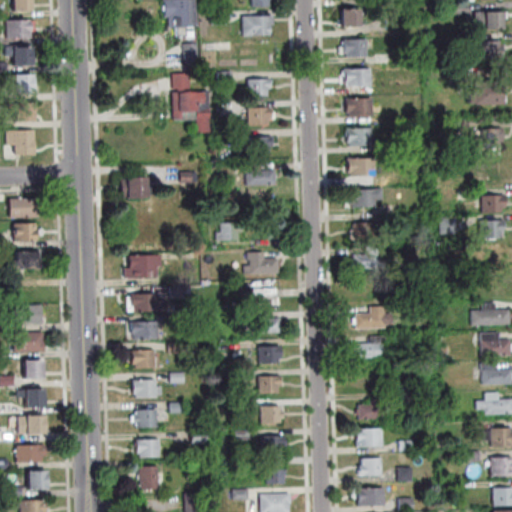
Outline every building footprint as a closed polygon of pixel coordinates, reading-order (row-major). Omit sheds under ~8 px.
[(32,0),(32,15),(14,15),(14,0),(32,0)] [(193,0),(194,28),(171,28),(171,18),(167,18),(167,1),(175,0),(193,0)] [(269,0),(270,7),(254,8),(254,0),(269,0)] [(468,12),(468,2),(454,2),(454,13),(468,12)] [(341,22),(359,22),(359,4),(340,5),(341,22)] [(503,25),(502,7),(484,8),(485,26),(503,25)] [(213,14),(228,13),(228,25),(213,26),(213,14)] [(244,17),(275,16),(275,25),(270,25),(271,35),(245,36),(244,17)] [(8,21),(37,21),(37,33),(33,33),(33,40),(8,40),(8,21)] [(472,41),(472,32),(458,33),(459,42),(472,41)] [(346,54),(367,54),(366,37),(343,37),(343,51),(346,51),(346,54)] [(503,56),(503,42),(500,42),(500,39),(479,40),(480,57),(503,56)] [(199,43),(200,70),(187,71),(187,43),(199,43)] [(7,49),(32,48),(33,70),(14,70),(14,58),(7,58),(7,49)] [(0,62),(8,62),(8,74),(0,74),(0,62)] [(346,84),(371,84),(371,66),(343,66),(344,74),(340,74),(341,82),(346,81),(346,84)] [(233,71),(233,81),(219,81),(219,71),(233,71)] [(175,75),(191,74),(191,93),(210,93),(211,133),(199,133),(199,121),(176,121),(175,75)] [(502,100),(501,77),(471,78),(472,90),(467,90),(467,100),(472,100),(472,101),(502,100)] [(33,78),(33,98),(15,98),(15,79),(33,78)] [(250,96),(249,80),(271,80),(271,88),(268,88),(269,95),(250,96)] [(348,114),(372,114),(372,95),(345,96),(345,98),(342,98),(343,111),(348,111),(348,114)] [(15,108),(35,108),(35,126),(15,126),(15,108)] [(268,125),(249,126),(248,109),(271,108),(271,117),(268,117),(268,125)] [(448,129),(433,130),(433,121),(448,121),(448,129)] [(349,144),(373,144),(373,125),(345,126),(346,142),(348,142),(349,144)] [(501,145),(500,139),(503,139),(503,127),(482,127),(482,146),(501,145)] [(221,132),(235,132),(236,144),(222,145),(221,132)] [(35,152),(15,153),(15,144),(6,144),(6,133),(35,133),(35,152)] [(252,154),(251,137),(272,137),(272,147),(270,147),(270,153),(252,154)] [(385,152),(401,151),(401,141),(384,141),(385,152)] [(375,175),(374,156),(347,157),(347,175),(375,175)] [(247,186),(247,170),(244,171),(244,165),(260,164),(260,171),(275,171),(275,185),(247,186)] [(196,182),(181,183),(181,172),(196,172),(196,182)] [(122,196),(122,177),(127,177),(127,176),(146,175),(146,185),(151,185),(151,194),(146,194),(146,195),(122,196)] [(351,206),(376,206),(375,198),(382,198),(382,187),(348,187),(348,202),(351,202),(351,206)] [(502,210),(502,206),(505,206),(505,193),(481,193),(482,211),(502,210)] [(10,218),(9,197),(38,196),(39,217),(10,218)] [(456,233),(455,217),(439,217),(439,233),(456,233)] [(501,236),(501,230),(503,230),(503,221),(504,221),(504,217),(479,218),(480,236),(501,236)] [(36,239),(14,240),(13,221),(35,220),(35,227),(43,227),(43,234),(36,235),(36,239)] [(350,239),(375,238),(375,221),(353,221),(353,228),(350,228),(350,239)] [(217,240),(217,232),(222,232),(221,222),(238,222),(238,224),(242,224),(242,232),(238,232),(238,240),(217,240)] [(354,269),(389,268),(388,257),(382,257),(382,246),(366,246),(366,253),(353,253),(354,269)] [(11,269),(10,259),(15,259),(15,250),(36,250),(36,258),(39,258),(40,268),(11,269)] [(245,275),(245,266),(251,266),(251,260),(248,260),(248,253),(264,253),(264,259),(278,258),(278,274),(245,275)] [(126,278),(126,268),(130,267),(130,255),(160,254),(161,265),(157,265),(158,277),(126,278)] [(354,298),(385,297),(384,282),(383,282),(383,275),(368,276),(368,282),(353,283),(354,298)] [(190,285),(190,296),(171,297),(171,286),(190,285)] [(270,295),(247,297),(246,290),(270,289),(270,295)] [(156,311),(128,312),(128,296),(130,296),(130,294),(155,293),(156,299),(165,299),(165,308),(156,308),(156,311)] [(510,323),(509,307),(495,308),(495,301),(481,301),(481,308),(471,309),(471,324),(510,323)] [(14,307),(36,306),(41,305),(42,324),(14,325),(14,307)] [(355,328),(385,327),(385,323),(392,323),(392,312),(385,312),(385,305),(370,305),(370,312),(355,312),(355,328)] [(252,334),(251,331),(243,331),(243,325),(251,325),(251,312),(265,311),(265,319),(280,318),(281,333),(252,334)] [(135,340),(134,334),(132,334),(132,322),(157,321),(157,339),(135,340)] [(43,331),(43,341),(45,341),(45,350),(15,351),(14,332),(43,331)] [(511,354),(510,337),(499,338),(498,331),(480,331),(481,355),(511,354)] [(357,357),(385,356),(384,342),(386,342),(386,334),(370,335),(370,342),(356,342),(357,357)] [(170,354),(170,344),(184,343),(185,353),(170,354)] [(261,364),(260,347),(282,347),(282,357),(279,358),(279,364),(261,364)] [(155,351),(155,356),(159,356),(159,367),(155,367),(135,368),(135,364),(133,364),(132,351),(155,351)] [(44,379),(24,379),(25,360),(44,360),(44,379)] [(511,382),(511,371),(511,367),(497,367),(497,361),(481,361),(481,369),(482,369),(482,383),(511,382)] [(233,371),(247,371),(247,379),(233,380),(233,371)] [(184,373),(185,383),(171,384),(170,373),(184,373)] [(0,386),(0,375),(14,375),(14,386),(0,386)] [(260,394),(259,378),(281,377),(281,386),(278,386),(278,393),(260,394)] [(137,398),(137,394),(134,394),(133,380),(156,380),(156,387),(161,387),(161,395),(156,395),(156,397),(137,398)] [(25,390),(25,388),(44,387),(45,406),(25,406),(25,397),(17,398),(17,390),(25,390)] [(511,412),(511,396),(498,397),(498,391),(484,391),(484,397),(484,398),(484,399),(476,399),(476,409),(484,408),(484,413),(511,412)] [(387,418),(386,397),(369,397),(369,403),(358,403),(358,418),(387,418)] [(171,414),(170,404),(184,403),(185,414),(171,414)] [(0,414),(0,404),(14,404),(14,414),(0,414)] [(280,406),(281,423),(263,424),(262,407),(280,406)] [(157,427),(138,428),(138,423),(135,423),(134,415),(138,415),(137,410),(156,410),(157,427)] [(18,434),(18,416),(26,416),(26,414),(45,414),(44,434),(18,434)] [(511,444),(511,429),(511,426),(482,427),(483,439),(491,438),(491,445),(511,444)] [(356,446),(382,445),(382,427),(355,428),(356,446)] [(192,431),(207,430),(207,443),(192,444),(192,431)] [(249,430),(250,441),(236,441),(235,430),(249,430)] [(262,435),(283,435),(284,453),(263,453),(262,435)] [(399,440),(399,451),(413,450),(413,439),(399,440)] [(140,458),(140,454),(137,455),(137,440),(160,440),(160,457),(140,458)] [(16,462),(16,443),(46,444),(46,455),(42,455),(42,462),(16,462)] [(479,459),(479,449),(465,450),(465,460),(479,459)] [(511,473),(511,455),(490,455),(491,474),(511,473)] [(0,458),(8,458),(8,468),(0,468),(0,458)] [(358,475),(381,475),(381,458),(361,458),(361,465),(358,465),(358,475)] [(284,464),(285,484),(268,484),(267,464),(284,464)] [(398,481),(412,481),(412,466),(397,467),(398,481)] [(141,490),(141,481),(140,481),(139,467),(158,467),(158,481),(160,481),(161,490),(141,490)] [(28,490),(28,472),(47,472),(46,491),(28,490)] [(22,496),(9,497),(9,486),(22,485),(22,496)] [(511,503),(511,485),(492,486),(493,504),(511,503)] [(358,505),(384,505),(384,487),(358,487),(358,505)] [(233,490),(248,490),(248,500),(234,500),(233,490)] [(261,511),(261,493),(291,493),(291,501),(290,501),(290,511),(261,511)] [(204,494),(204,511),(185,511),(185,494),(204,494)] [(399,511),(413,511),(413,497),(399,497),(399,511)] [(21,511),(21,499),(43,499),(43,501),(47,501),(47,511),(21,511)]
